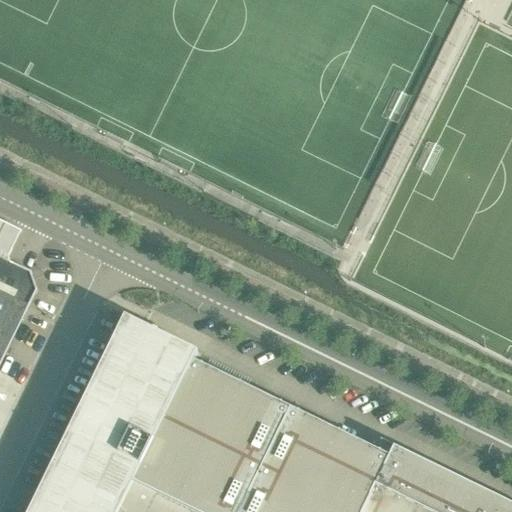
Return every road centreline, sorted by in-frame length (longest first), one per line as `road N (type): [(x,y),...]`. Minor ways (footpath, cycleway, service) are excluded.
road 1 (secondary): [(106,252),(511,449)]
road 2 (unclassified): [(0,477),(106,252)]
